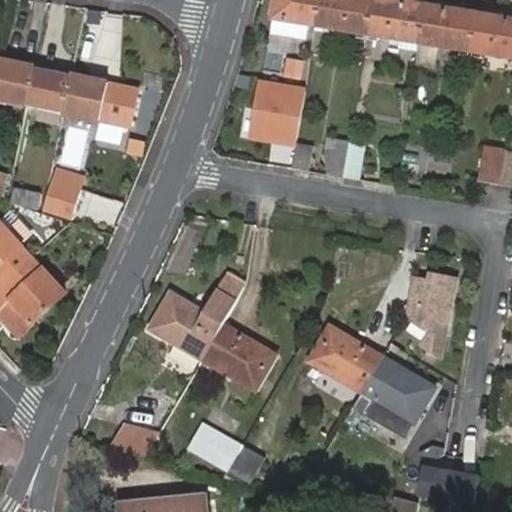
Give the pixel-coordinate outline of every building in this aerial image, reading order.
[(299,18),(319,21),(322,0),(304,0),(304,5),(291,3),(291,0),(277,0),(276,14),(290,17),(289,23),(298,24),(299,18)] [(335,31),(370,36),(376,1),(371,0),(322,0),(319,21),(336,24),(335,31)] [(370,36),(422,45),(428,10),(429,4),(402,0),(376,0),(376,1),(370,36)] [(479,19),(480,13),(429,4),(428,10),(479,19)] [(422,45),(474,53),(479,19),(428,10),(422,45)] [(511,59),(511,23),(502,23),(503,17),(480,13),(479,19),(474,53),(511,59)] [(274,20),(289,23),(290,17),(276,14),(274,20)] [(298,24),(318,28),(319,21),(299,18),(298,24)] [(318,28),(335,31),(336,24),(319,21),(318,28)] [(281,75),(299,78),(303,60),(284,57),(281,75)] [(0,98),(30,105),(37,72),(16,68),(18,63),(2,60),(0,69),(0,98)] [(37,72),(38,67),(18,63),(16,68),(37,72)] [(58,77),(59,72),(38,67),(37,72),(58,77)] [(68,113),(75,75),(59,72),(58,77),(37,72),(30,105),(68,113)] [(112,84),(75,75),(68,113),(104,120),(109,96),(112,84)] [(250,78),(245,140),(296,144),(301,82),(250,78)] [(125,99),(109,96),(104,120),(120,123),(125,99)] [(329,138),(324,173),(346,177),(352,144),(352,141),(329,138)] [(309,168),(311,144),(293,142),(290,166),(309,168)] [(368,146),(352,144),(346,177),(363,180),(368,146)] [(484,180),(505,184),(510,149),(490,146),(484,180)] [(60,185),(53,211),(80,220),(87,192),(60,185)] [(20,189),(18,203),(41,208),(43,194),(20,189)] [(0,287),(37,254),(2,219),(0,220),(0,287)] [(70,290),(37,254),(0,287),(0,312),(2,310),(7,306),(18,319),(13,323),(23,334),(70,290)] [(220,327),(223,323),(246,284),(226,272),(203,311),(201,315),(220,327)] [(427,280),(412,278),(404,319),(428,333),(420,347),(444,361),(459,279),(428,273),(427,280)] [(151,328),(203,359),(220,327),(201,315),(203,311),(172,293),(151,328)] [(7,306),(2,310),(13,323),(18,319),(7,306)] [(240,333),(223,323),(220,327),(237,337),(240,333)] [(220,327),(203,359),(256,389),(276,355),(240,333),(237,337),(220,327)] [(367,388),(383,361),(368,353),(371,349),(334,327),(313,362),(353,386),(354,381),(367,388)] [(383,361),(385,358),(371,349),(368,353),(383,361)] [(401,367),(385,358),(383,361),(399,370),(401,367)] [(399,370),(383,361),(367,388),(378,395),(376,399),(417,423),(438,389),(401,367),(399,370)] [(353,386),(364,393),(367,388),(354,381),(353,386)] [(367,388),(364,393),(376,399),(378,395),(367,388)] [(121,427),(156,441),(171,416),(135,403),(121,427)] [(206,421),(191,447),(229,468),(223,477),(252,485),(268,458),(206,421)] [(482,476),(423,466),(417,498),(476,508),(482,476)]
